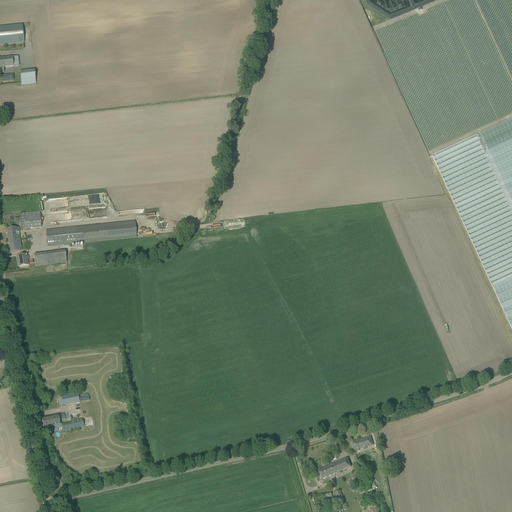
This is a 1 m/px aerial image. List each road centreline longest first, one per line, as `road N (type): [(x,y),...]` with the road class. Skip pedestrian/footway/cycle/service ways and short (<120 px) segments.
road 1 (unclassified): [(511,373),(291,445),(45,502)]
road 2 (tertiary): [(45,502),(0,300)]
